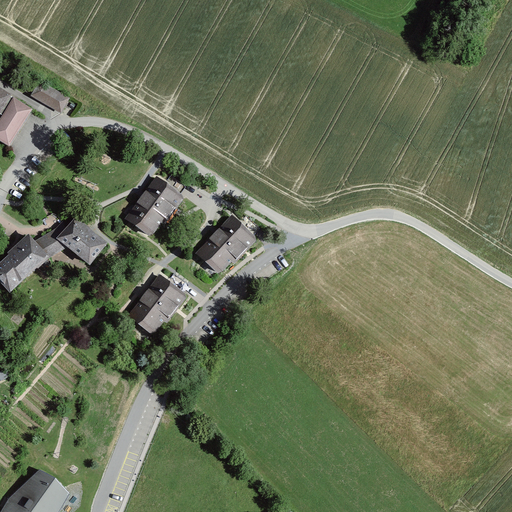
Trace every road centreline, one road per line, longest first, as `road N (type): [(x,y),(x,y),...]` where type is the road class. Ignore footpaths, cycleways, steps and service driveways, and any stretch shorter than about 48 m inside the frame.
road 1 (residential): [(301,229),(123,126),(91,121),(46,130),(0,191)]
road 2 (residential): [(301,229),(178,346),(100,511)]
road 3 (residential): [(511,282),(412,220),(386,213),(301,229)]
